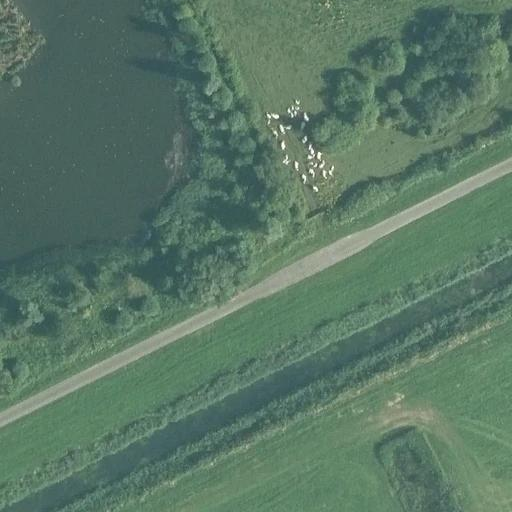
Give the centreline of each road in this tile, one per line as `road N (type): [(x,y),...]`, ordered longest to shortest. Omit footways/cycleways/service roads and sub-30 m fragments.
road 1 (unclassified): [(0,413),(511,166)]
road 2 (track): [(335,252),(270,115)]
